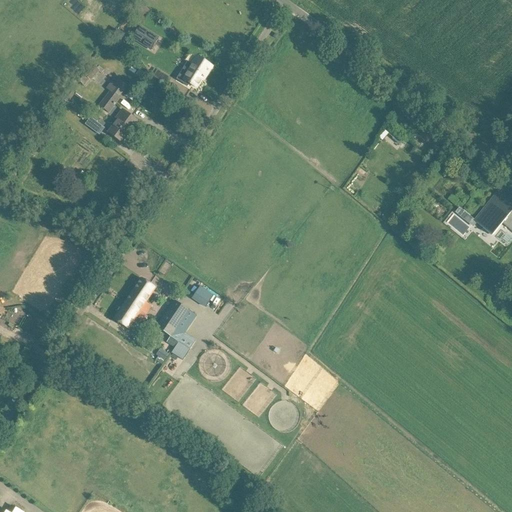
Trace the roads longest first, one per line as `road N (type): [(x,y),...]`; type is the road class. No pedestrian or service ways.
road 1 (unclassified): [(0,424),(287,2)]
road 2 (unclassified): [(490,158),(287,2)]
